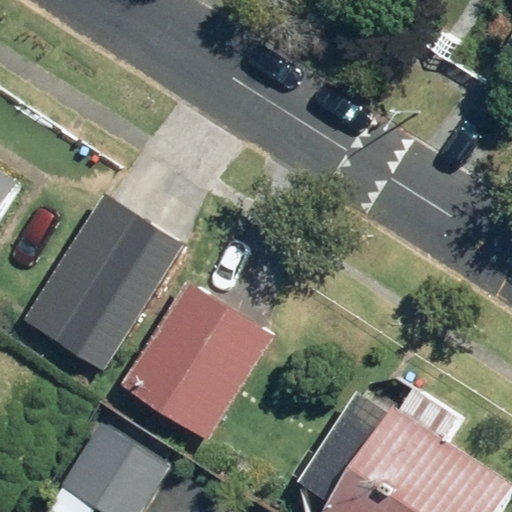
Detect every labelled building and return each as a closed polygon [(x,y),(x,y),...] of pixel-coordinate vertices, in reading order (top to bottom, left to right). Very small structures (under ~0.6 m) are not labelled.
[(0,223),(29,178),(0,160),(0,223)] [(102,191),(64,250),(102,274),(93,288),(140,318),(189,242),(141,211),(139,214),(102,191)] [(196,280),(131,385),(219,440),(285,335),(196,280)] [(423,383),(337,511),(507,511),(511,505),(511,472),(457,437),(472,415),(423,383)] [(154,511),(183,466),(108,420),(68,485),(111,511),(154,511)] [(87,511),(52,488),(35,511),(87,511)]
